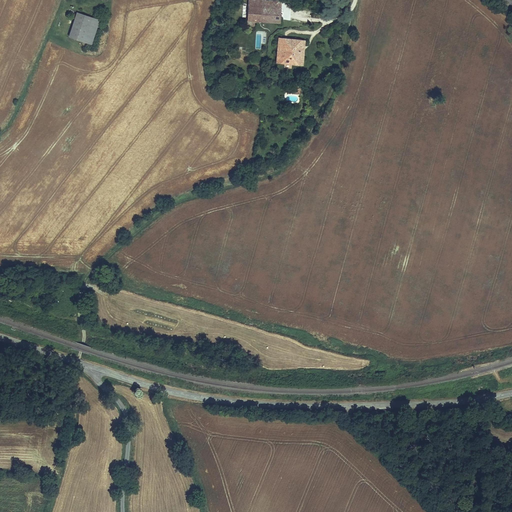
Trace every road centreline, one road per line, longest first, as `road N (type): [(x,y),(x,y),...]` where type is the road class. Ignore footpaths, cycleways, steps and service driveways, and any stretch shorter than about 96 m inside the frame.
road 1 (track): [(354,0),(343,59),(297,144),(274,168),(172,205),(110,248),(81,288),(78,363)]
road 2 (tertiary): [(95,368),(242,403),(434,403),(511,393)]
road 3 (unclassified): [(121,511),(127,425),(95,368)]
road 4 (track): [(49,511),(78,363)]
road 5 (track): [(0,129),(61,0)]
